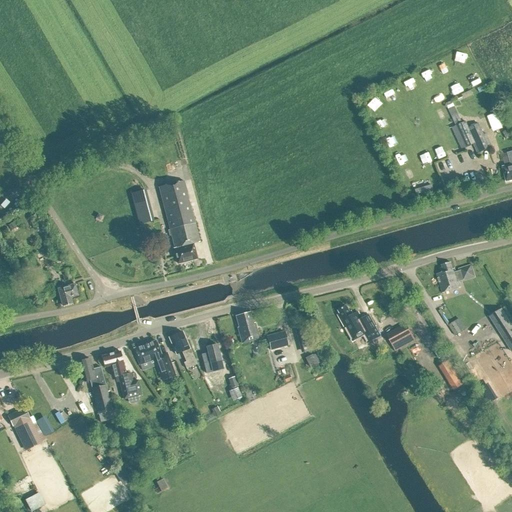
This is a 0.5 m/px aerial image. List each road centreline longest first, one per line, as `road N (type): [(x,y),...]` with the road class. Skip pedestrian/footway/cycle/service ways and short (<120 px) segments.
road 1 (unclassified): [(0,375),(511,236)]
road 2 (unclassified): [(107,298),(511,187)]
road 3 (unclassified): [(107,298),(0,130)]
